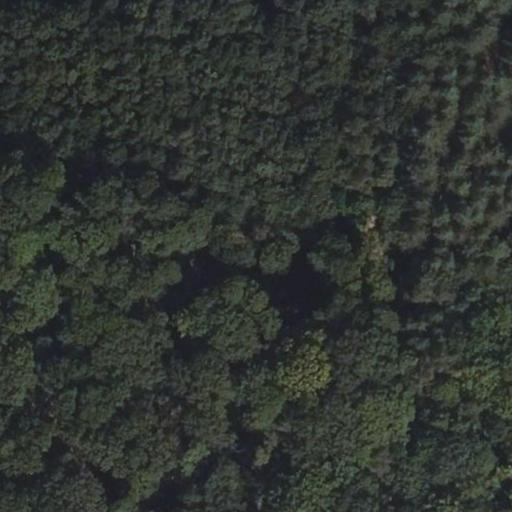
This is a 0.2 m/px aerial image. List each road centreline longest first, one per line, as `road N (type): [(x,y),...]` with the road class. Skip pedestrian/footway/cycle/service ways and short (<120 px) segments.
road 1 (motorway): [(15,511),(183,0)]
road 2 (track): [(347,0),(410,511)]
road 3 (track): [(0,451),(57,453),(164,511)]
road 4 (track): [(0,2),(168,0)]
road 5 (motorway): [(64,0),(0,127)]
